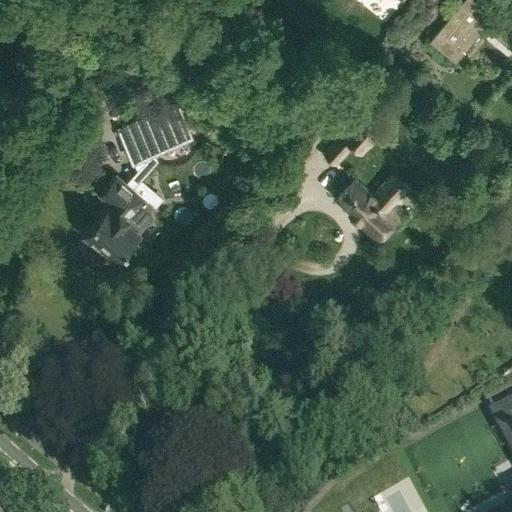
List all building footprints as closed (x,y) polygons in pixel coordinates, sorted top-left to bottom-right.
[(78,0),(95,33),(112,24),(105,12),(104,13),(98,2),(101,0),(78,0)] [(511,2),(509,0),(504,0),(497,9),(486,0),(462,0),(429,40),(451,58),(460,47),(465,51),(473,41),(472,41),(487,23),(511,44),(511,2)] [(154,206),(132,187),(157,159),(154,152),(193,135),(177,101),(118,128),(133,162),(147,156),(148,159),(127,183),(116,173),(100,191),(110,199),(102,208),(103,210),(90,225),(89,223),(84,229),(94,238),(93,239),(92,241),(91,242),(91,244),(91,245),(91,247),(92,248),(93,250),(93,251),(94,251),(96,253),(98,254),(101,255),(103,254),(105,254),(107,253),(108,252),(109,251),(117,258),(131,243),(132,245),(137,239),(136,238),(141,232),(140,231),(146,223),(151,222),(153,218),(153,214),(151,210),(154,206)] [(340,133),(323,153),(338,166),(355,147),(363,153),(380,134),(361,116),(343,136),(340,133)] [(384,229),(389,233),(408,211),(397,201),(410,187),(393,172),(373,193),(355,177),(338,196),(352,209),(350,211),(360,220),(360,219),(379,236),(384,229)] [(511,502),(493,511),(511,511),(511,418),(511,419),(511,420),(511,502)]
